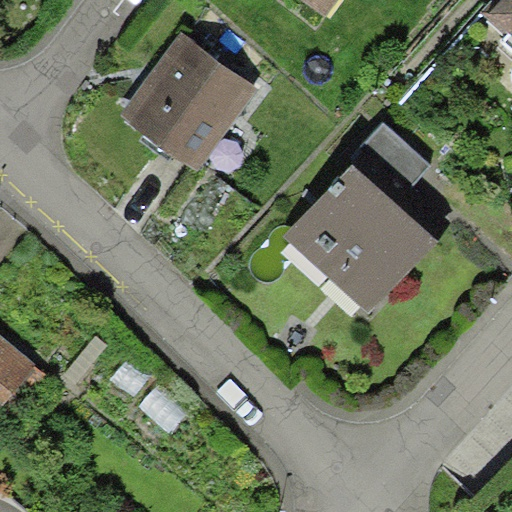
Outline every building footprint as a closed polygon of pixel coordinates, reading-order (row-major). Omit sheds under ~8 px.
[(301,0),(322,17),(336,0),(301,0)] [(511,0),(504,0),(487,18),(511,41),(511,0)] [(186,35),(123,113),(199,173),(261,94),(186,35)] [(388,128),(288,235),(371,312),(447,230),(410,195),(434,169),(388,128)] [(0,337),(0,411),(36,367),(0,337)]
